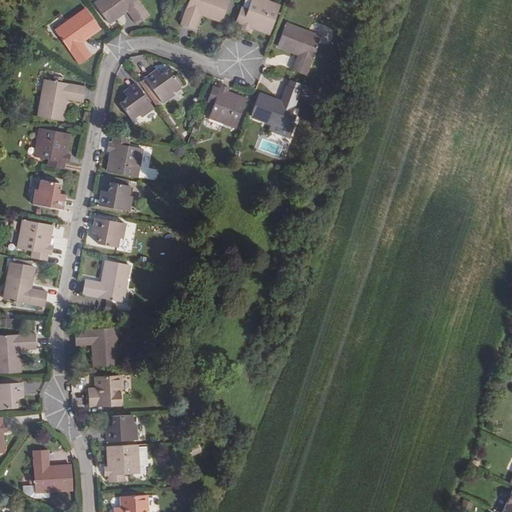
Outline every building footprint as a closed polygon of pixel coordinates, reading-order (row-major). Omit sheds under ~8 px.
[(91,19),(77,0),(76,0),(45,22),(70,56),(83,46),(73,32),(91,19)] [(141,7),(135,0),(89,0),(100,14),(118,2),(128,15),(141,7)] [(187,0),(180,20),(194,26),(201,10),(222,18),(226,6),(228,0),(187,0)] [(280,6),(263,0),(250,0),(247,9),(242,24),(240,29),(249,32),(250,28),(269,34),(280,6)] [(240,7),(235,22),(242,24),(247,9),(240,7)] [(320,37),(285,23),(276,46),(298,55),(292,71),(305,76),(320,37)] [(180,85),(168,69),(161,74),(159,75),(155,70),(144,79),(161,103),(174,94),(172,91),(180,85)] [(144,79),(140,82),(157,106),(161,103),(144,79)] [(85,87),(45,80),(38,118),(62,122),(65,99),(83,102),(85,87)] [(153,108),(136,83),(124,91),(128,97),(126,98),(119,104),(130,120),(138,114),(140,117),(153,108)] [(227,92),(229,88),(221,85),(219,89),(213,104),(208,118),(236,129),(247,99),(227,92)] [(206,101),(213,104),(219,89),(212,86),(206,101)] [(280,102),(259,94),(250,117),(285,130),(288,122),(292,114),(300,91),(286,86),(280,102)] [(69,134),(39,128),(34,157),(48,160),(65,163),(68,164),(70,155),(66,154),(69,134)] [(130,139),(112,136),(111,142),(129,146),(130,139)] [(282,145),(260,138),(257,148),(279,155),(282,145)] [(142,149),(129,146),(111,142),(108,142),(106,150),(110,151),(107,172),(137,178),(142,149)] [(64,170),(65,163),(48,160),(46,167),(64,170)] [(64,199),(57,197),(58,194),(60,184),(40,180),(38,190),(35,190),(32,205),(62,211),(64,199)] [(127,195),(129,186),(127,185),(110,182),(108,192),(108,194),(101,193),(98,206),(128,211),(131,196),(127,195)] [(122,239),(125,224),(95,218),(92,232),(99,233),(98,235),(97,244),(117,248),(119,238),(122,239)] [(48,246),(52,226),(22,220),(17,249),(32,252),(30,258),(46,262),(48,254),(51,255),(53,247),(48,246)] [(122,303),(130,266),(106,261),(101,283),(84,280),(81,294),(122,303)] [(30,289),(35,267),(10,262),(3,299),(12,301),(20,303),(44,307),(47,293),(30,289)] [(106,301),(103,308),(113,311),(115,304),(106,301)] [(0,318),(0,327),(12,328),(12,319),(0,318)] [(118,366),(115,329),(74,331),(75,345),(92,345),(93,367),(118,366)] [(35,349),(34,334),(0,335),(0,373),(19,373),(18,350),(35,349)] [(121,376),(94,377),(95,388),(95,391),(89,392),(89,408),(119,406),(119,392),(122,392),(121,376)] [(23,395),(22,383),(19,383),(0,384),(0,409),(17,409),(16,399),(16,395),(23,395)] [(112,426),(112,428),(105,428),(106,442),(136,441),(136,425),(132,425),(132,415),(111,416),(112,426)] [(124,474),(138,473),(137,446),(106,448),(107,467),(103,467),(103,477),(107,476),(124,475),(124,474)] [(47,450),(32,451),(33,475),(34,484),(34,492),(73,490),(71,466),(48,467),(47,450)] [(511,511),(511,491),(502,511),(511,511)] [(113,511),(144,511),(145,511),(144,496),(120,497),(121,508),(121,511),(114,511),(113,511)]
